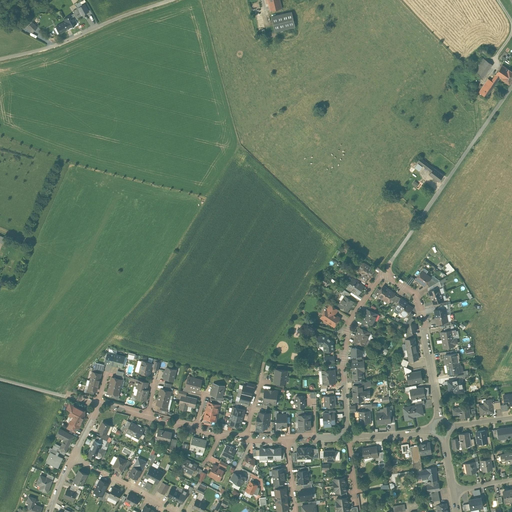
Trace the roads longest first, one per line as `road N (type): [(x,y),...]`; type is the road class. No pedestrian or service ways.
road 1 (residential): [(424,326),(412,293),(383,272),(362,301),(344,334),(347,436)]
road 2 (unclassified): [(171,0),(0,58)]
road 3 (residential): [(179,511),(72,456)]
